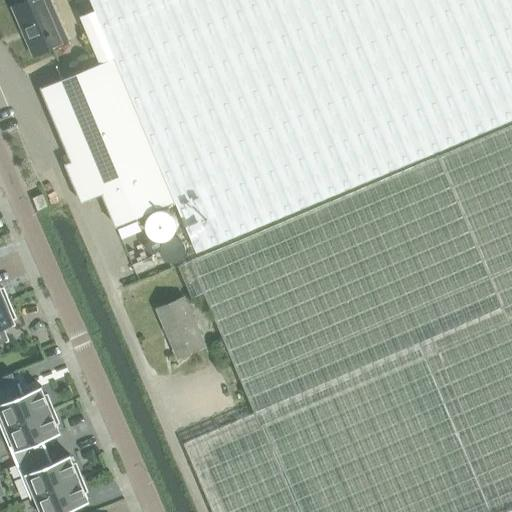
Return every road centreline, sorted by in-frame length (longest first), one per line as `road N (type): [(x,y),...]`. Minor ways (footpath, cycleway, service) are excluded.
road 1 (unclassified): [(205,511),(55,159),(0,55)]
road 2 (residential): [(0,152),(158,511)]
